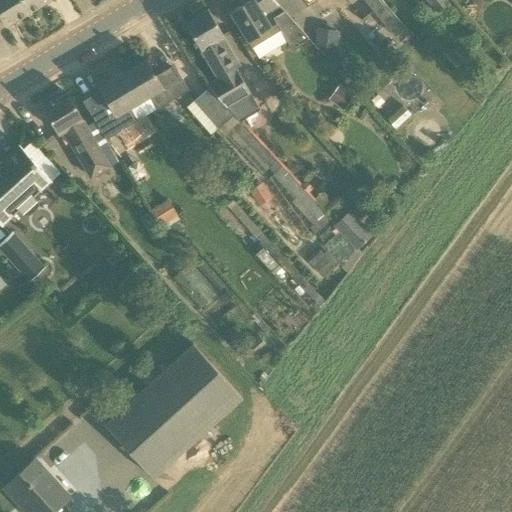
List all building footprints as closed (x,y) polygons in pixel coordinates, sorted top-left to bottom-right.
[(28,12),(20,0),(0,0),(0,17),(5,26),(28,12)] [(20,0),(28,12),(48,0),(20,0)] [(242,0),(244,3),(230,12),(236,22),(252,48),(273,34),(280,31),(286,41),(289,45),(294,47),(308,38),(284,11),(278,5),(274,0),(242,0)] [(382,0),(364,0),(373,11),(363,19),(377,37),(389,28),(395,35),(405,27),(398,20),(382,0)] [(428,0),(439,12),(450,3),(446,0),(428,0)] [(208,9),(194,17),(185,23),(218,79),(208,85),(209,87),(226,107),(251,92),(219,40),(224,37),(208,9)] [(317,31),(315,46),(336,49),(338,34),(317,31)] [(146,60),(125,73),(141,101),(149,97),(156,108),(157,108),(189,90),(177,70),(159,81),(146,60)] [(125,73),(100,88),(112,109),(94,120),(106,139),(137,120),(148,113),(125,73)] [(476,82),(469,88),(479,100),(486,94),(476,82)] [(339,83),(328,98),(343,110),(354,95),(339,83)] [(237,119),(226,107),(209,87),(194,100),(225,136),(228,133),(242,149),(244,147),(295,199),(291,202),(313,224),(309,228),(318,238),(334,223),(324,212),(237,119)] [(67,93),(43,107),(59,135),(64,132),(81,162),(90,177),(108,166),(99,152),(82,122),(67,93)] [(377,95),(371,100),(378,108),(384,103),(377,95)] [(95,121),(86,126),(98,146),(109,165),(118,160),(106,139),(95,121)] [(0,224),(1,226),(17,211),(20,214),(24,215),(29,214),(36,208),(38,203),(36,199),(34,196),(50,181),(19,145),(18,146),(1,162),(0,161),(0,224)] [(207,177),(201,189),(230,202),(226,205),(319,307),(324,300),(233,201),(242,195),(236,189),(207,177)] [(261,182),(248,190),(259,206),(271,198),(261,182)] [(177,215),(166,198),(148,209),(160,229),(169,224),(167,220),(177,215)] [(337,199),(324,212),(334,223),(335,224),(348,212),(337,199)] [(147,213),(139,217),(151,236),(158,232),(147,213)] [(370,235),(349,213),(336,225),(357,247),(370,235)] [(0,241),(0,251),(27,281),(42,267),(10,232),(0,241)] [(277,266),(262,249),(256,254),(271,271),(277,266)] [(361,255),(356,249),(342,267),(347,273),(361,255)] [(321,250),(308,262),(324,279),(340,264),(327,250),(324,254),(321,250)] [(101,280),(93,287),(96,291),(105,284),(101,280)] [(260,337),(250,346),(256,352),(266,344),(260,337)] [(148,475),(235,395),(188,343),(100,422),(148,475)] [(26,511),(53,511),(64,502),(41,477),(47,472),(35,459),(4,487),(26,511)]
